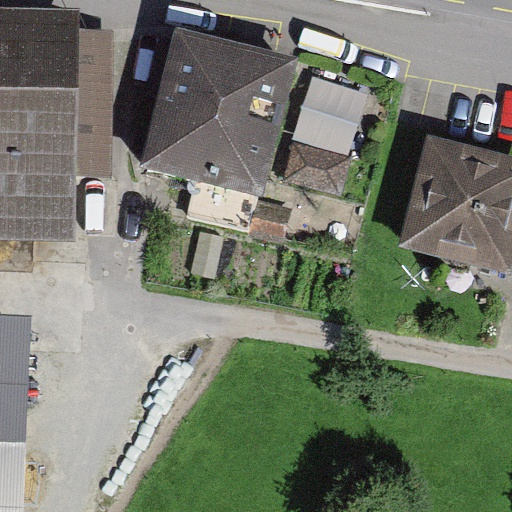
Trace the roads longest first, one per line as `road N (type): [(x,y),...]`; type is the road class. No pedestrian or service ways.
road 1 (track): [(511,369),(112,298),(0,288)]
road 2 (track): [(112,298),(138,0)]
